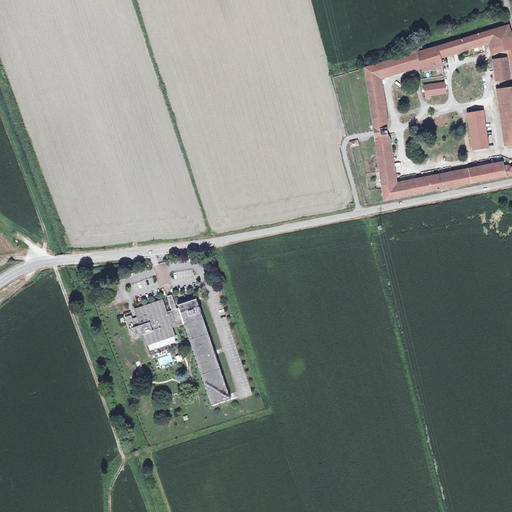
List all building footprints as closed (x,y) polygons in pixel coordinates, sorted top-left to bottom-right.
[(511,144),(511,33),(509,25),(506,26),(474,35),(364,67),(372,128),(373,134),(383,199),(511,174),(511,166),(509,164),(505,165),(504,163),(429,177),(395,184),(388,139),(379,76),(411,67),(420,64),(422,69),(442,63),(441,58),(491,44),(494,53),(510,48),(511,58),(511,87),(500,89),(508,145),(511,144)] [(509,79),(505,58),(495,60),(499,81),(509,79)] [(447,91),(445,81),(429,84),(428,82),(425,82),(426,84),(424,85),(426,95),(447,91)] [(488,146),(483,113),(468,115),(473,148),(488,146)] [(167,293),(171,305),(176,303),(172,292),(167,293)] [(176,303),(171,305),(170,305),(171,308),(166,309),(162,298),(148,302),(142,304),(135,307),(137,313),(132,315),(131,311),(125,313),(132,334),(143,330),(147,341),(150,340),(173,331),(171,324),(173,323),(184,320),(211,400),(228,394),(227,391),(213,351),(212,347),(199,308),(200,308),(199,303),(197,304),(195,295),(177,301),(179,305),(177,306),(176,303)]
